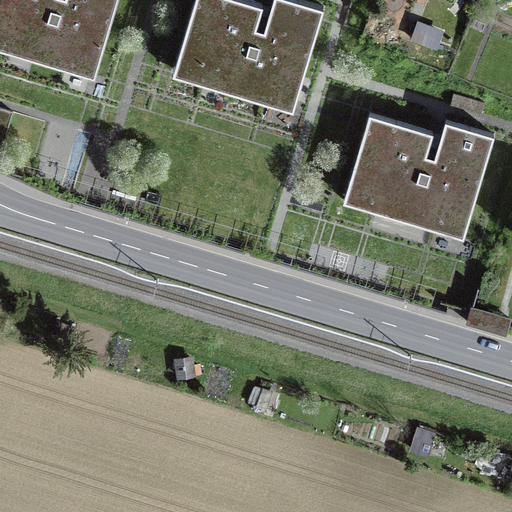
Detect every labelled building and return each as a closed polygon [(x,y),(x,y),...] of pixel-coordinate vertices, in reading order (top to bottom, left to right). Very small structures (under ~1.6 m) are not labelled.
[(0,0),(0,41),(99,71),(118,0),(0,0)] [(176,82),(298,118),(323,27),(276,13),(271,31),(197,10),(176,82)] [(442,25),(418,17),(405,53),(430,62),(442,25)] [(483,102),(455,93),(450,108),(479,117),(483,102)] [(44,120),(0,107),(0,160),(32,174),(44,120)] [(443,140),(372,121),(347,209),(465,242),(494,138),(447,125),(443,140)]
